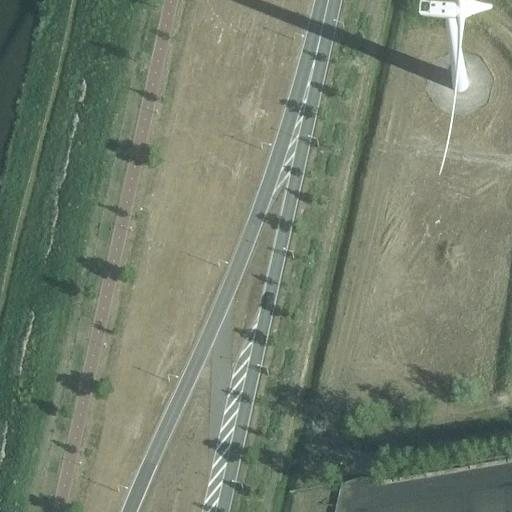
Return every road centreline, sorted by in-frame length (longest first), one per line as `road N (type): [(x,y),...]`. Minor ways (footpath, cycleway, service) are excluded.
road 1 (primary): [(320,40),(233,280),(129,511)]
road 2 (primary): [(221,511),(320,40)]
